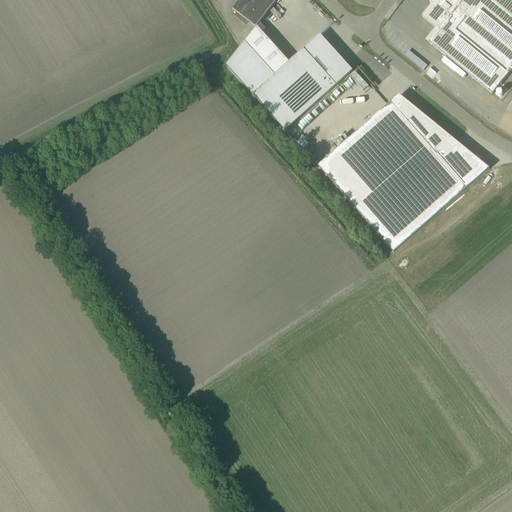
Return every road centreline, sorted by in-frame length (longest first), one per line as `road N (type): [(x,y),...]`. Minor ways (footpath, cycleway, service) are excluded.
road 1 (unknown): [(511,208),(249,443),(237,479),(253,511)]
road 2 (unclassified): [(511,150),(386,56),(363,28)]
road 3 (unknown): [(480,112),(410,50),(401,0)]
